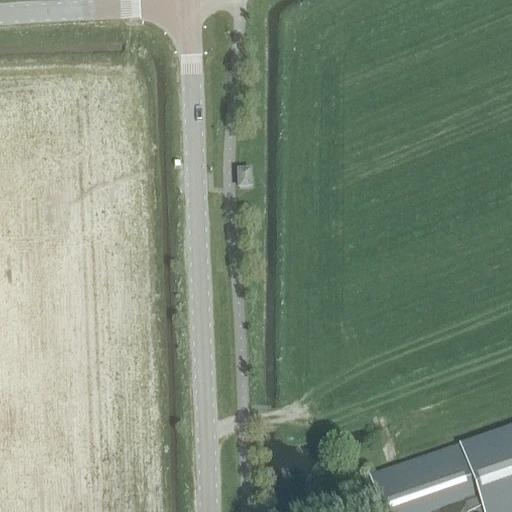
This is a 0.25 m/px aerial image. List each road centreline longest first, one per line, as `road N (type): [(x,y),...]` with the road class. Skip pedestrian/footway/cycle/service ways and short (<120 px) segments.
road 1 (secondary): [(207,511),(188,4)]
road 2 (tertiary): [(0,15),(188,4)]
